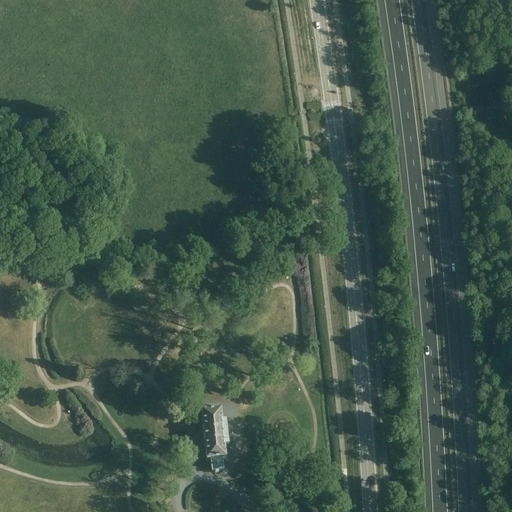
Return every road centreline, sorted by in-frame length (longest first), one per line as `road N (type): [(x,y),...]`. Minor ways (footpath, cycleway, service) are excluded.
road 1 (primary): [(370,511),(315,0)]
road 2 (motorway): [(391,0),(429,326),(439,511)]
road 3 (motorway): [(465,511),(442,193),(417,0)]
